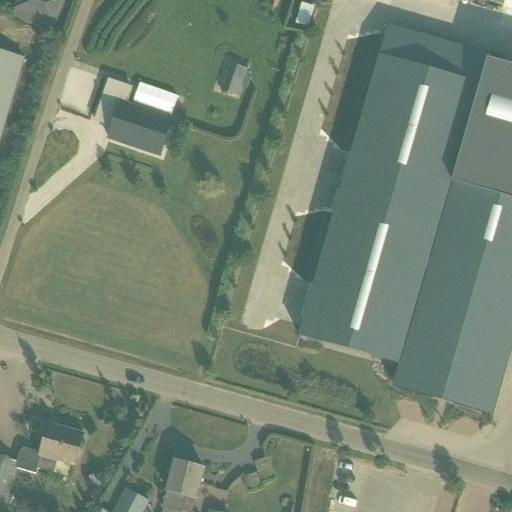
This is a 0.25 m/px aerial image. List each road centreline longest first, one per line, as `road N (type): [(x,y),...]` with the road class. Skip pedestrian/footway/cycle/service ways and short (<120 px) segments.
road 1 (unclassified): [(511,484),(0,338)]
road 2 (unclassified): [(89,0),(0,271)]
